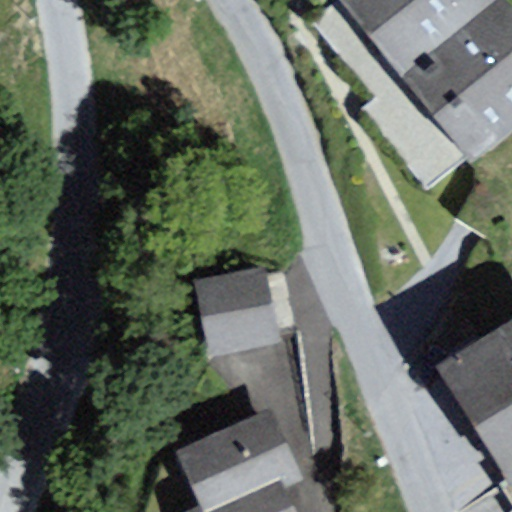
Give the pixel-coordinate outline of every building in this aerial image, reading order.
[(511,142),(511,7),(506,0),(355,0),(484,164),(511,142)] [(278,340),(263,268),(198,281),(214,353),(278,340)] [(511,342),(446,389),(511,481),(511,342)] [(295,469),(269,412),(179,453),(205,511),(277,477),(295,469)] [(294,511),(277,477),(205,511),(202,511),(294,511)]
